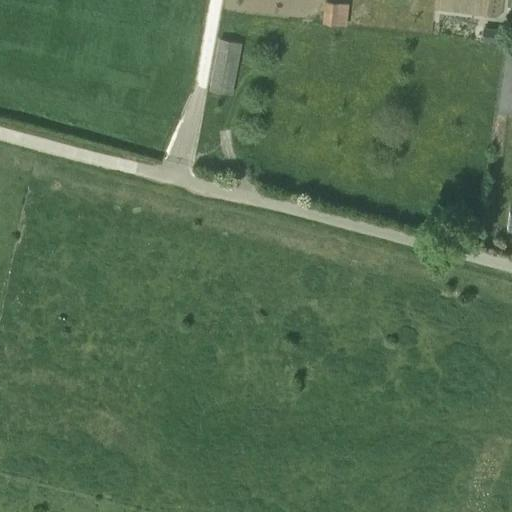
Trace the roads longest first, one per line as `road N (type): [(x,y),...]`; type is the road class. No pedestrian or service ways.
road 1 (unclassified): [(133,169),(511,269)]
road 2 (track): [(174,180),(217,0)]
